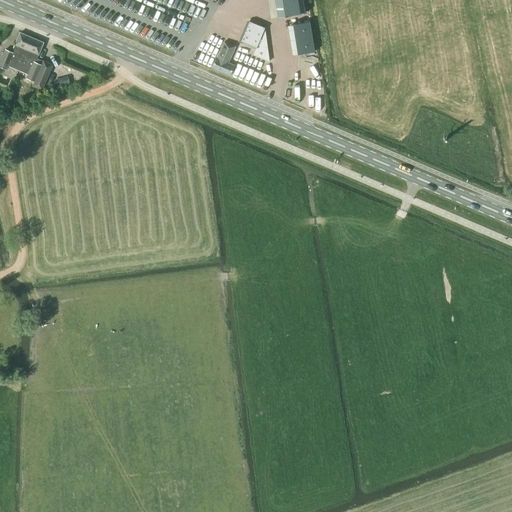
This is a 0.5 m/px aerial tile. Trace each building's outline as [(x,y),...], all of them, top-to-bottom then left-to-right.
[(304,12),(302,0),(274,0),(277,16),(304,12)] [(314,51),(309,21),(306,22),(306,19),(298,20),(299,23),(287,25),(292,55),(314,51)] [(247,20),(238,41),(255,49),(253,54),(269,61),(264,27),(247,20)] [(9,65),(18,69),(32,37),(20,32),(14,44),(15,44),(12,51),(5,48),(0,59),(0,65),(7,69),(9,65)] [(43,42),(32,37),(18,69),(27,73),(26,77),(35,81),(32,87),(42,91),(53,65),(36,58),(38,54),(43,42)] [(229,75),(234,65),(228,62),(235,45),(224,41),(217,58),(216,57),(212,67),(229,75)] [(56,79),(58,87),(71,83),(68,75),(56,79)]
